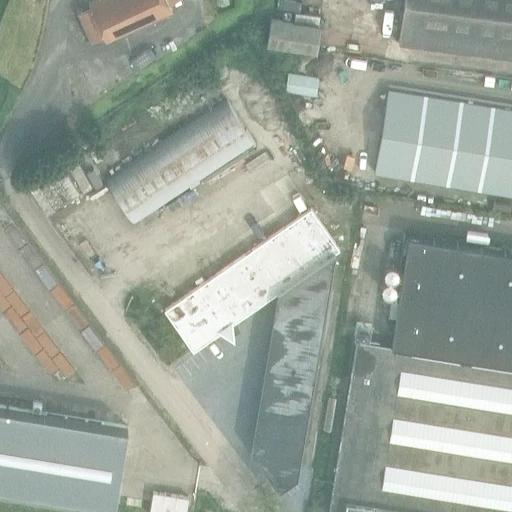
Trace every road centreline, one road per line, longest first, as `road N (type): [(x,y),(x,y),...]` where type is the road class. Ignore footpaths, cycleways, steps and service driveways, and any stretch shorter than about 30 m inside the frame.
road 1 (unclassified): [(261,511),(0,178)]
road 2 (unknown): [(11,192),(8,161),(18,124),(54,27),(78,0)]
